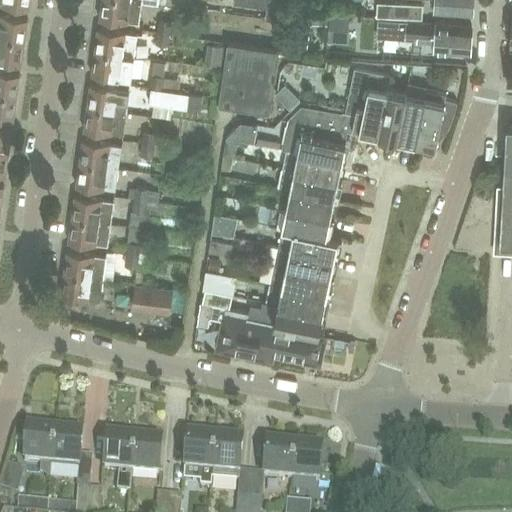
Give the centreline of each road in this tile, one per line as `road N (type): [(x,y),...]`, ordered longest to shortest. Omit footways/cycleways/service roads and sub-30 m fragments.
road 1 (residential): [(376,408),(19,332)]
road 2 (residential): [(19,332),(62,0)]
road 3 (residential): [(399,356),(368,319),(383,211),(396,179),(462,184)]
road 4 (residential): [(462,184),(486,107),(495,0)]
road 5 (residential): [(399,356),(462,184)]
road 6 (residential): [(511,420),(376,408)]
